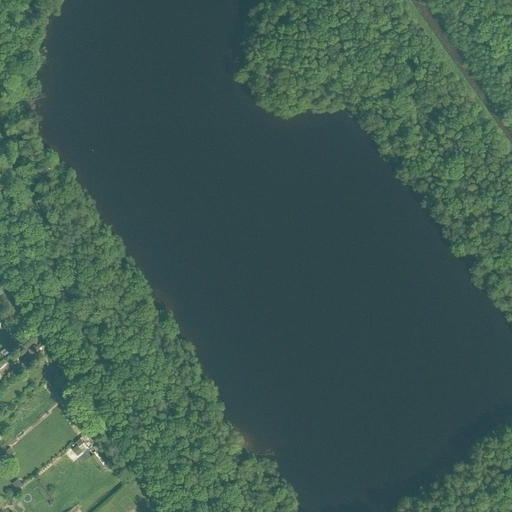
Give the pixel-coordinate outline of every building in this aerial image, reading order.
[(54,378),(47,383),(55,393),(62,388),(54,378)] [(68,399),(62,402),(67,410),(73,406),(68,399)] [(80,415),(74,419),(78,425),(84,420),(80,415)] [(88,426),(82,430),(85,434),(91,430),(88,426)] [(77,446),(73,450),(78,456),(82,453),(77,446)] [(119,468),(114,472),(120,480),(125,476),(119,468)]
